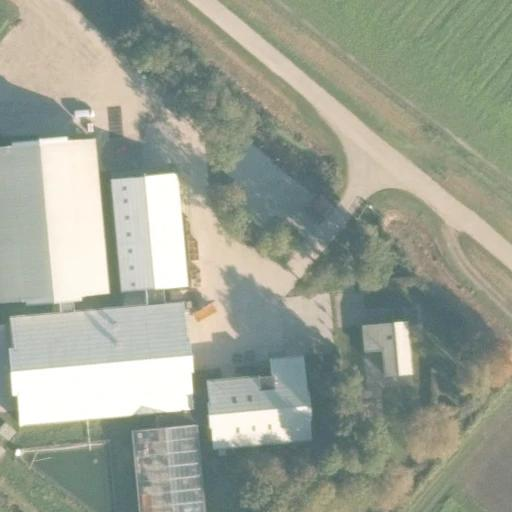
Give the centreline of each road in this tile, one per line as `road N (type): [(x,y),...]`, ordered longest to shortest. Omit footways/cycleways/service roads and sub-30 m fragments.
road 1 (unclassified): [(511,256),(202,0)]
road 2 (track): [(511,206),(446,156),(395,162)]
